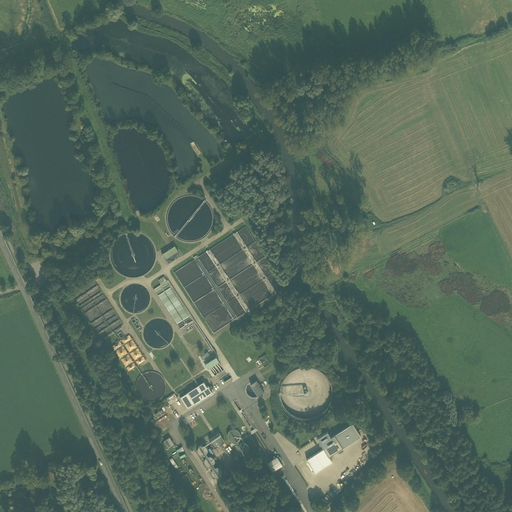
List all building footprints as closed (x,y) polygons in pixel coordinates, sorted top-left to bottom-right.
[(166,223),(168,228),(171,232),(174,236),(179,239),(184,241),(189,242),(194,242),(199,240),(204,238),(208,234),(211,230),(213,226),(214,220),(214,215),(213,210),(211,205),(208,201),(204,198),(199,195),(194,194),(189,194),(184,194),(179,196),(174,199),(171,203),(168,208),(166,213),(166,218),(166,223)] [(174,272),(213,333),(247,310),(248,311),(250,310),(249,309),(274,293),(274,294),(276,293),(276,292),(285,286),(245,225),(235,232),(234,232),(232,233),(233,234),(208,250),(208,249),(206,250),(207,251),(198,256),(196,254),(193,257),(194,259),(174,272)] [(110,256),(111,262),(113,268),(117,272),(122,276),(128,278),(134,278),(140,277),(146,275),(150,271),(154,266),(156,260),(156,254),(155,248),(153,242),(149,238),(144,234),(138,232),(132,232),(126,233),(120,235),(116,239),(112,244),(110,250),(110,256)] [(164,257),(166,259),(178,251),(174,245),(162,253),(163,255),(162,255),(163,258),(164,257)] [(181,255),(178,251),(166,259),(168,264),(181,255)] [(216,356),(216,354),(168,279),(166,280),(164,276),(158,279),(161,284),(154,289),(180,330),(184,327),(187,332),(192,328),(190,326),(194,323),(214,355),(206,360),(207,362),(216,356)] [(101,291),(93,278),(72,292),(73,293),(72,294),(79,305),(101,291)] [(120,298),(121,304),(125,308),(130,312),(135,313),(141,312),(146,308),(149,303),(150,298),(149,292),(146,287),(141,284),(135,283),(129,284),(125,287),(121,292),(120,298)] [(121,325),(123,324),(103,294),(81,308),(101,339),(102,337),(121,325)] [(134,325),(137,328),(140,326),(138,324),(139,322),(138,320),(136,320),(134,317),(131,319),(133,323),(135,322),(136,324),(134,325)] [(143,334),(144,339),(147,343),(151,346),(155,348),(160,348),(165,346),(169,343),(172,339),(173,334),(173,330),(171,325),(167,321),(163,319),(158,318),(153,319),(149,321),(145,325),(143,330),(143,334)] [(141,374),(143,373),(138,366),(140,365),(139,364),(146,359),(143,356),(145,355),(144,353),(142,354),(138,347),(139,346),(138,345),(137,346),(132,339),(134,338),(133,337),(132,338),(129,333),(121,338),(117,333),(116,330),(122,326),(121,325),(102,337),(103,339),(113,332),(119,340),(111,344),(114,349),(112,350),(113,351),(115,350),(119,357),(118,358),(119,360),(120,359),(125,366),(123,367),(124,368),(126,367),(128,371),(136,366),(141,374)] [(264,368),(270,363),(264,355),(255,361),(258,365),(257,365),(258,367),(262,364),(264,368)] [(208,367),(212,372),(217,369),(217,368),(221,366),(218,361),(219,360),(216,356),(207,362),(205,363),(208,367)] [(297,366),(290,370),(287,372),(283,378),(281,382),(279,390),(279,396),(281,403),(283,407),(288,412),(293,416),(298,418),(307,419),(313,418),(319,416),(323,413),(326,410),(330,405),(332,400),(333,395),(333,386),(330,379),(326,374),(320,369),(314,366),(305,365),(297,366)] [(135,388),(137,392),(139,396),(143,399),(147,401),(151,401),(156,400),(160,398),(163,395),(165,391),(166,386),(165,382),(163,378),(160,374),(156,372),(152,371),(147,371),(143,373),(141,374),(140,375),(137,379),(135,383),(135,388)] [(229,372),(221,377),(224,382),(232,378),(229,372)] [(250,384),(258,396),(264,392),(256,380),(254,382),(250,384)] [(187,392),(194,403),(195,404),(212,393),(208,386),(207,386),(203,381),(187,392)] [(166,399),(169,404),(178,398),(174,392),(166,398),(166,399)] [(187,408),(194,403),(187,392),(180,397),(187,408)] [(250,428),(251,435),(268,462),(276,457),(258,430),(252,427),(242,412),(242,408),(238,399),(233,401),(239,411),(250,428)] [(151,422),(153,426),(168,416),(162,407),(152,414),(155,420),(151,422)] [(334,434),(334,435),(342,447),(343,448),(361,436),(352,423),(334,434)] [(237,430),(234,429),(231,429),(229,431),(228,433),(227,436),(228,439),(230,440),(233,441),(236,441),(238,439),(240,437),(240,434),(239,432),(237,430)] [(329,456),(342,447),(334,435),(331,437),(327,432),(317,438),(323,448),(329,456)] [(209,440),(214,448),(225,442),(219,433),(209,440)] [(164,441),(168,447),(173,444),(169,437),(164,441)] [(246,443),(243,443),(240,443),(238,445),(236,447),(236,450),(237,452),(239,454),(242,455),(245,455),(247,453),(248,451),(249,448),(248,445),(246,443)] [(203,445),(201,445),(199,446),(197,447),(197,449),(197,452),(198,453),(200,455),(202,455),(204,455),(206,453),(207,451),(207,449),(207,447),(205,446),(203,445)] [(306,459),(315,472),(332,461),(329,456),(323,448),(306,459)] [(210,456),(208,456),(206,457),(204,458),(204,460),(204,463),(205,464),(207,466),(209,466),(211,466),(213,464),(214,462),(214,460),(213,458),(212,457),(210,456)] [(267,463),(272,471),(275,470),(280,466),(282,465),(277,457),(276,457),(268,462),(267,463)] [(217,466),(215,467),(213,467),(211,469),(211,471),(211,474),(212,475),(214,477),(216,477),(218,477),(220,475),(221,473),(221,471),(221,469),(219,467),(217,466)] [(21,500),(9,504),(11,509),(22,506),(21,500)]
